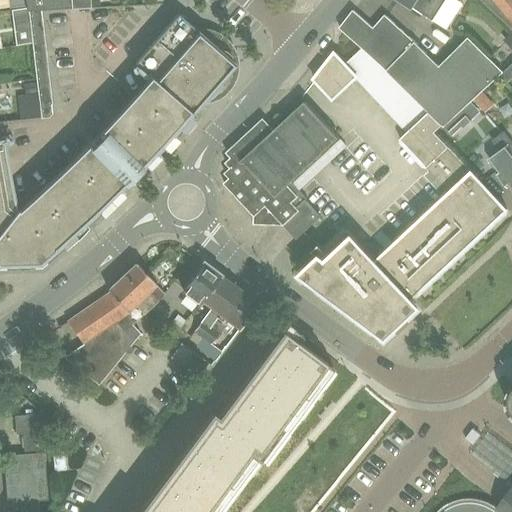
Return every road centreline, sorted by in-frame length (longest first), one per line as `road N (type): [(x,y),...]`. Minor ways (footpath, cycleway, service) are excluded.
road 1 (residential): [(387,374),(202,223)]
road 2 (tertiary): [(1,334),(161,212)]
road 3 (residential): [(143,458),(16,356),(1,334)]
road 4 (tertiary): [(193,176),(198,157),(305,40)]
road 5 (residential): [(369,511),(432,435),(429,385)]
